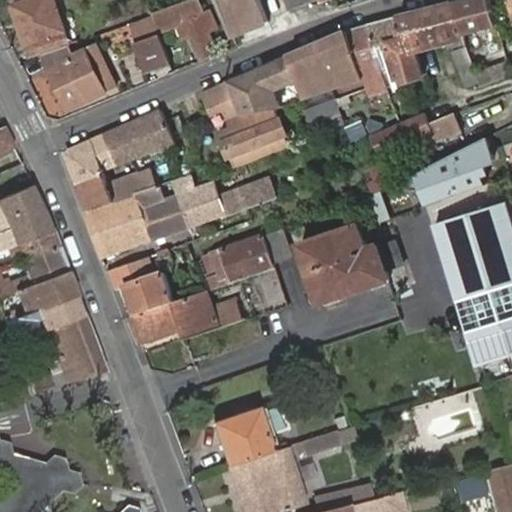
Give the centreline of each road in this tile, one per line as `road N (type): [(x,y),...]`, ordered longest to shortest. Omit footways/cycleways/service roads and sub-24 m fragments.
road 1 (residential): [(40,148),(340,19),(406,0)]
road 2 (residential): [(182,511),(40,148)]
